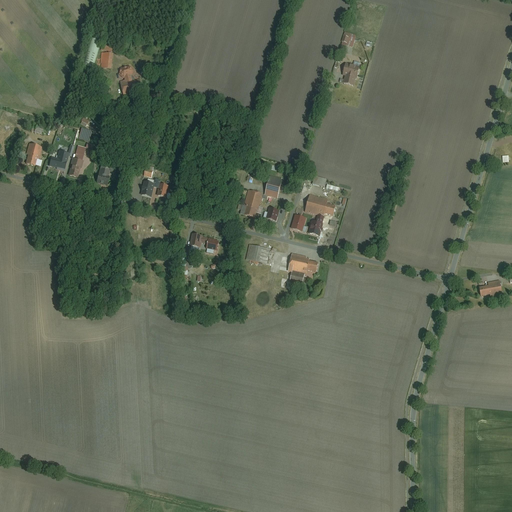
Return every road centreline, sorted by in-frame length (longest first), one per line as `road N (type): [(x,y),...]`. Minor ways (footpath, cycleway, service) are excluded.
road 1 (residential): [(0,175),(449,279)]
road 2 (tertiary): [(449,279),(412,413),(413,511)]
road 3 (tertiary): [(511,67),(449,279)]
